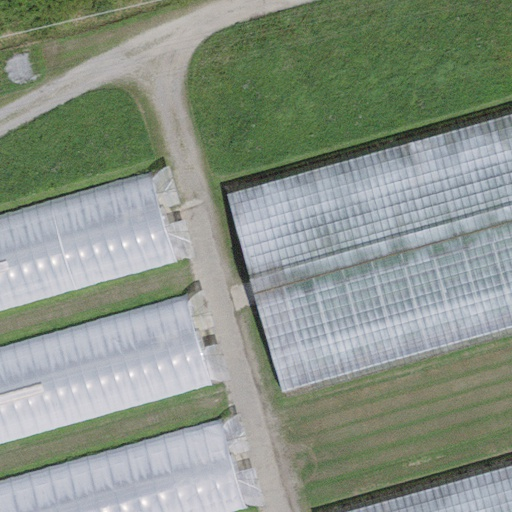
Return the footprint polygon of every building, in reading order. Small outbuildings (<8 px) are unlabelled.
[(511,114),(227,194),(282,389),(511,325),(511,114)] [(154,174),(0,216),(0,311),(178,262),(154,174)] [(185,297),(0,349),(0,443),(210,385),(185,297)] [(223,420),(0,482),(0,511),(232,511),(248,508),(223,420)] [(511,511),(511,468),(356,511),(511,511)]
